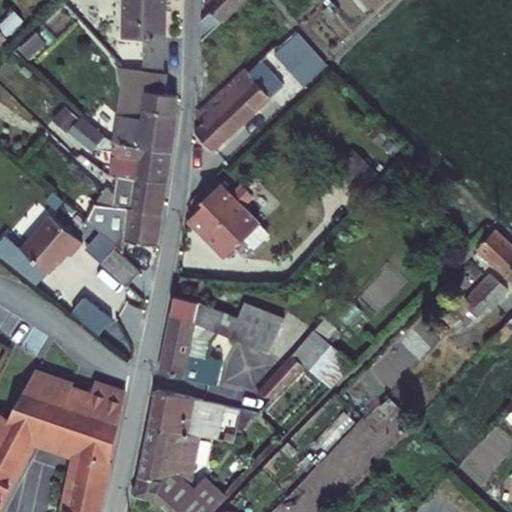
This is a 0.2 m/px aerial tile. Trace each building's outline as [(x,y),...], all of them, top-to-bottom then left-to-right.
[(124,219),(121,245),(154,251),(173,98),(162,98),(166,77),(160,76),(160,0),(119,0),(119,41),(121,41),(121,74),(111,150),(108,149),(106,160),(105,162),(117,163),(114,182),(123,183),(122,192),(128,192),(127,201),(113,199),(114,195),(106,189),(97,202),(108,211),(110,217),(124,219)] [(202,22),(201,42),(221,22),(242,0),(207,0),(214,10),(202,22)] [(262,65),(274,53),(281,46),(283,47),(296,35),(294,33),(297,30),(288,19),(252,53),(262,65)] [(274,53),(309,92),(331,69),(297,30),(294,33),(296,35),(283,47),(281,46),(274,53)] [(200,135),(219,156),(287,90),(262,65),(251,75),(247,72),(202,116),(211,125),(200,135)] [(61,129),(91,157),(94,155),(102,145),(71,116),(61,129)] [(94,155),(106,160),(108,149),(102,145),(94,155)] [(201,211),(205,215),(242,250),(244,247),(257,234),(239,216),(249,206),(239,196),(228,206),(217,194),(201,211)] [(65,254),(76,241),(46,214),(16,248),(43,271),(61,251),(65,254)] [(205,215),(188,232),(224,267),(242,250),(205,215)] [(511,240),(492,222),(474,240),(504,269),(511,260),(511,240)] [(257,234),(244,247),(253,255),(266,242),(257,234)] [(98,260),(123,284),(137,269),(111,245),(98,260)] [(492,271),(475,288),(480,293),(497,276),(492,271)] [(503,283),(497,276),(480,293),(478,296),(491,308),(498,300),(492,294),(503,283)] [(171,300),(156,380),(215,393),(220,373),(202,368),(213,336),(224,340),(260,364),(280,333),(244,311),(236,324),(225,317),(171,300)] [(511,311),(485,341),(491,346),(511,324),(511,311)] [(308,338),(249,403),(266,407),(301,368),(320,349),(308,338)] [(325,354),(320,349),(301,368),(307,374),(325,354)] [(325,354),(307,374),(327,393),(347,373),(325,354)] [(95,511),(107,463),(121,396),(92,385),(87,399),(69,392),(71,386),(33,373),(5,419),(0,430),(0,416),(0,491),(21,460),(28,448),(26,447),(29,438),(48,444),(46,452),(56,455),(66,459),(68,452),(77,454),(72,477),(70,477),(61,511),(95,511)] [(154,396),(147,431),(196,442),(214,446),(221,414),(154,396)] [(147,431),(133,502),(151,507),(157,511),(168,511),(188,491),(186,489),(196,442),(147,431)] [(188,491),(168,511),(213,511),(221,504),(203,486),(206,481),(201,477),(188,491)]
